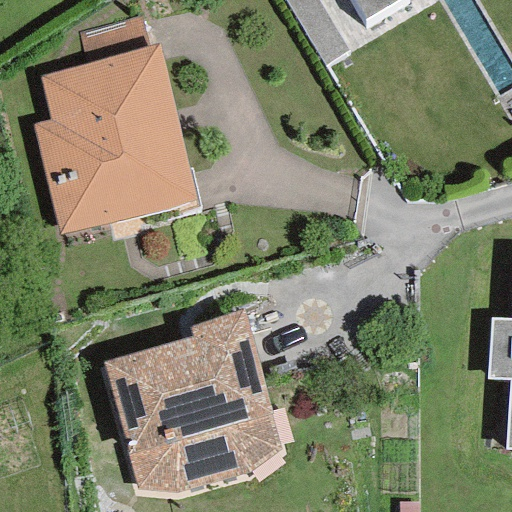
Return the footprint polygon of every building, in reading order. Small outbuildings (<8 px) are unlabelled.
[(348,53),(316,0),(283,0),(324,67),(348,53)] [(398,0),(350,0),(363,21),(398,0)] [(31,125),(59,235),(195,202),(157,44),(147,47),(139,18),(77,33),(84,64),(39,77),(49,121),(31,125)] [(191,336),(102,363),(136,491),(174,494),(249,473),(280,451),(242,311),(188,328),(191,336)] [(511,449),(511,320),(490,320),(487,379),(509,380),(504,449),(511,449)]
